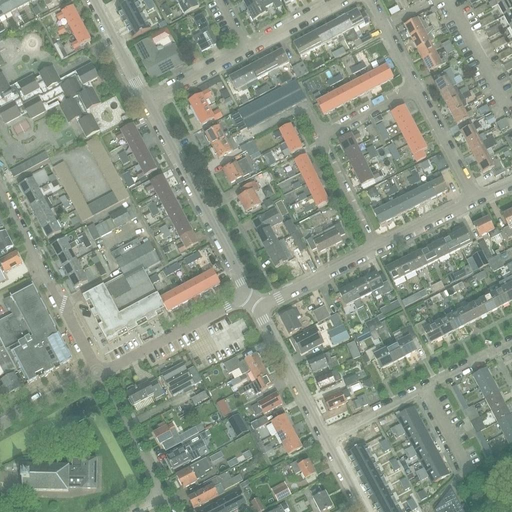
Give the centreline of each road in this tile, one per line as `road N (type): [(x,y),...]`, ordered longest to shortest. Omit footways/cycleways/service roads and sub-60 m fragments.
road 1 (residential): [(256,309),(147,104)]
road 2 (residential): [(0,191),(97,374)]
road 3 (residential): [(97,374),(179,330),(212,330),(256,309)]
road 4 (residential): [(322,439),(256,309)]
road 5 (residential): [(158,494),(97,374)]
road 6 (residential): [(256,309),(371,249)]
road 7 (residential): [(475,199),(417,87)]
road 8 (residential): [(371,249),(321,136)]
